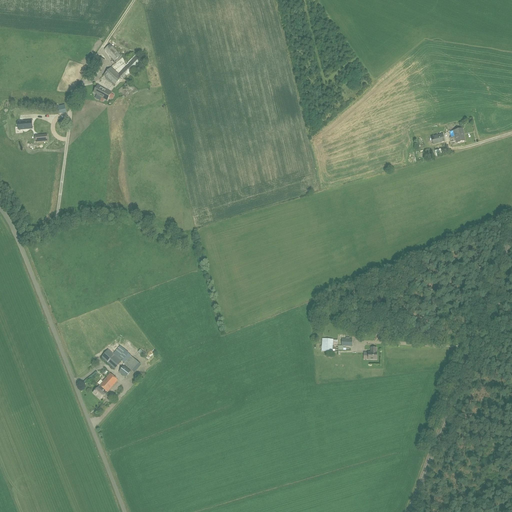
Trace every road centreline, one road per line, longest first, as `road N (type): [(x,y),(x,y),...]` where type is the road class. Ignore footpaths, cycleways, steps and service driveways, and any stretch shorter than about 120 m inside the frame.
road 1 (unclassified): [(124,511),(0,207)]
road 2 (tertiary): [(411,511),(511,235)]
